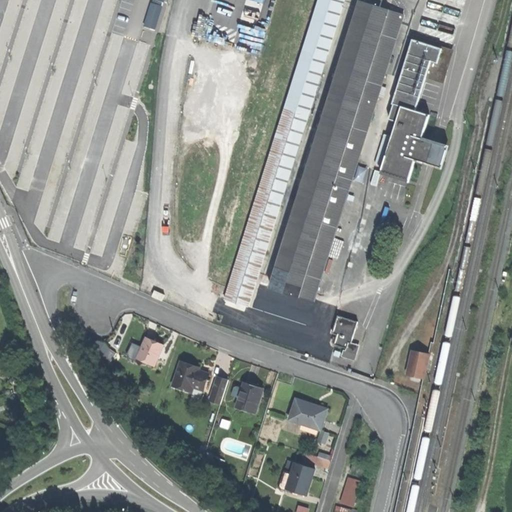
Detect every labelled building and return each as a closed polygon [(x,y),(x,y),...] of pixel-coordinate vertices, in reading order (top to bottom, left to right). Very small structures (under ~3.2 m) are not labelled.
[(318,0),(226,299),(249,307),(344,0),(318,0)] [(360,0),(271,288),(301,297),(390,9),(380,5),(381,0),(370,0),(370,3),(361,0),(360,0)] [(150,1),(143,25),(156,29),(163,5),(150,1)] [(402,12),(390,9),(301,297),(313,300),(402,12)] [(381,174),(408,183),(415,160),(441,168),(447,147),(421,140),(429,114),(415,110),(425,77),(444,83),(453,51),(411,39),(392,105),(393,105),(389,120),(396,122),(381,174)] [(336,315),(331,332),(337,334),(333,345),(347,349),(354,352),(356,344),(352,342),(359,322),(336,315)] [(145,337),(137,359),(155,366),(163,345),(155,341),(145,337)] [(101,360),(107,365),(116,353),(110,348),(101,360)] [(352,358),(354,352),(347,349),(344,356),(352,358)] [(427,352),(413,349),(407,376),(421,379),(427,352)] [(180,363),(173,385),(192,392),(193,388),(203,391),(208,375),(199,372),(200,369),(191,366),(180,363)] [(210,401),(220,404),(228,381),(218,378),(210,401)] [(236,408),(255,414),(262,389),(252,386),(243,383),(241,389),(238,399),(236,408)] [(200,398),(203,391),(193,388),(192,392),(173,385),(172,389),(200,398)] [(231,397),(238,399),(241,389),(234,387),(231,397)] [(312,403),(294,398),(288,419),(302,423),(316,428),(322,429),(329,408),(312,403)] [(315,432),(316,428),(302,423),(300,427),(315,432)] [(304,461),(318,465),(320,457),(306,453),(304,461)] [(332,460),(320,457),(318,465),(329,468),(332,460)] [(289,460),(286,470),(292,472),(295,462),(289,460)] [(292,472),(286,488),(295,491),(307,495),(311,482),(315,469),(295,462),(292,472)] [(355,462),(352,471),(366,475),(368,466),(355,462)] [(280,490),(285,492),(286,488),(292,472),(286,470),(280,490)] [(342,502),(354,506),(362,482),(350,478),(342,502)]
